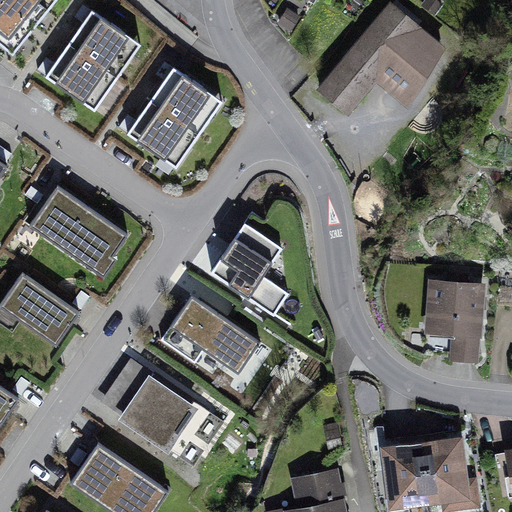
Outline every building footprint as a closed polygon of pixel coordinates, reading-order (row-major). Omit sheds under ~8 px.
[(0,0),(0,43),(14,54),(49,10),(37,0),(0,0)] [(37,0),(49,10),(57,0),(37,0)] [(422,22),(395,0),(394,0),(320,89),(348,112),(377,77),(408,104),(442,48),(417,27),(422,22)] [(442,5),(435,0),(427,0),(424,5),(435,14),(442,5)] [(118,77),(141,44),(93,10),(69,43),(118,77)] [(288,11),(281,23),(291,28),(298,16),(288,11)] [(95,110),(118,77),(69,43),(46,76),(95,110)] [(200,134),(223,100),(174,67),(151,100),(200,134)] [(177,167),(200,134),(151,100),(128,134),(177,167)] [(0,157),(7,163),(13,154),(0,145),(0,157)] [(128,234),(58,185),(30,226),(90,267),(103,249),(113,256),(128,234)] [(36,203),(43,194),(32,186),(26,195),(36,203)] [(245,222),(212,272),(274,315),(288,294),(263,276),(283,248),(245,222)] [(1,306),(57,346),(80,313),(24,273),(1,306)] [(450,284),(434,283),(431,330),(455,331),(454,345),(477,346),(481,286),(466,285),(467,275),(450,274),(450,284)] [(90,297),(82,291),(73,302),(82,308),(90,297)] [(239,373),(260,342),(192,295),(162,339),(196,362),(205,349),(239,373)] [(30,382),(22,377),(14,390),(22,395),(30,382)] [(190,406),(149,378),(123,417),(164,445),(190,406)] [(0,426),(20,399),(0,385),(0,426)] [(423,445),(429,500),(445,498),(446,508),(477,505),(475,486),(465,487),(459,441),(423,445)] [(71,483),(113,511),(138,511),(143,505),(153,511),(154,511),(170,491),(99,442),(71,483)] [(429,500),(423,445),(387,449),(393,497),(409,495),(410,502),(429,500)] [(70,459),(79,465),(87,454),(79,447),(70,459)] [(343,511),(335,471),(297,479),(303,511),(297,511),(343,511)]
